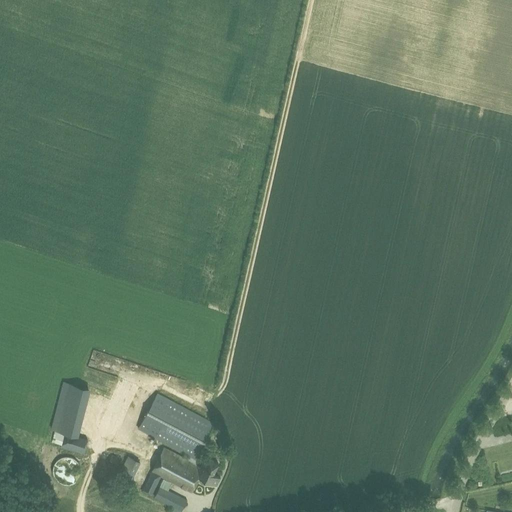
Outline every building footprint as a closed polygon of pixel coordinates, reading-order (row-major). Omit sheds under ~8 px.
[(138,428),(189,455),(195,458),(214,423),(157,393),(138,428)] [(51,429),(54,431),(52,443),(62,445),(61,448),(84,455),(88,440),(78,437),(87,404),(59,397),(51,429)] [(491,457),(486,456),(484,466),(498,470),(505,445),(495,442),(491,457)] [(195,458),(189,455),(186,461),(163,449),(141,491),(150,496),(160,477),(190,493),(199,477),(215,485),(220,477),(213,474),(218,463),(205,456),(200,467),(195,464),(195,458)] [(126,455),(116,476),(129,482),(140,462),(126,455)] [(55,480),(58,482),(61,484),(64,485),(66,485),(69,485),(72,484),(74,483),(77,482),(79,479),(80,476),(81,473),(81,470),(81,468),(80,465),(78,462),(76,460),(74,459),(72,458),(69,457),(68,457),(67,457),(64,457),(62,458),(58,460),(55,463),(53,467),(52,471),(53,474),(54,477),(55,480)] [(170,511),(172,511),(180,511),(187,500),(161,486),(155,497),(172,506),(170,511)]
